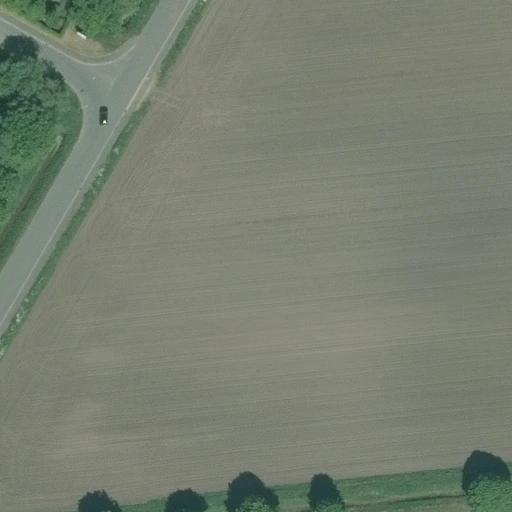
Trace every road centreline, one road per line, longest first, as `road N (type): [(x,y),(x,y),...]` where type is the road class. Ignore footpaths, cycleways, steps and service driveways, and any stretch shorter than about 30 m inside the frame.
road 1 (residential): [(120,95),(0,303)]
road 2 (residential): [(0,28),(120,95)]
